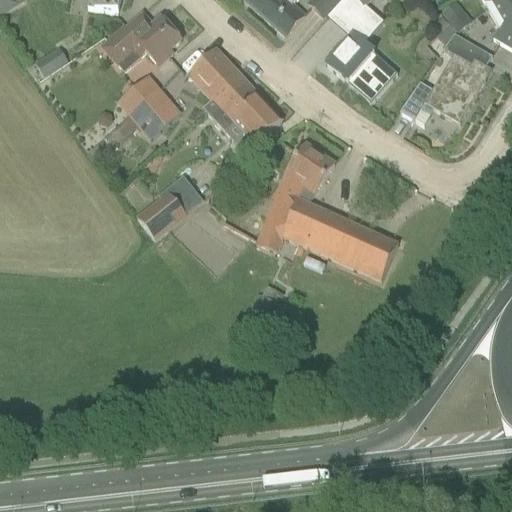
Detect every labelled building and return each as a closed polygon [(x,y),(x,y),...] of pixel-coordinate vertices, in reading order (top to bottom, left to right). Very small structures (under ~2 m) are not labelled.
[(0,0),(0,24),(26,6),(21,0),(0,0)] [(90,0),(88,14),(99,16),(119,19),(122,0),(90,0)] [(249,0),(245,5),(286,42),(299,28),(304,22),(291,11),(299,2),(297,0),(249,0)] [(316,0),(308,10),(323,24),(344,0),(316,0)] [(351,0),(364,12),(375,0),(395,0),(401,6),(408,0),(351,0)] [(501,49),(511,55),(511,0),(479,0),(484,8),(500,34),(493,44),(501,49)] [(441,19),(459,38),(470,22),(455,6),(441,19)] [(146,57),(159,72),(173,59),(171,56),(182,46),(179,44),(181,42),(174,33),(171,35),(161,23),(153,30),(143,18),(126,33),(124,32),(101,52),(114,66),(132,51),(141,62),(146,57)] [(426,110),(460,130),(486,87),(480,83),(493,62),(456,40),(445,55),(454,60),(435,92),(433,96),(422,89),(400,118),(415,127),(426,110)] [(353,41),(327,71),(371,109),(397,79),(353,41)] [(35,68),(45,83),(69,67),(60,53),(35,68)] [(202,70),(189,81),(212,105),(218,111),(229,101),(242,115),(258,100),(216,56),(202,70)] [(421,88),(429,93),(447,63),(439,58),(421,88)] [(119,109),(130,121),(159,96),(148,84),(119,109)] [(116,134),(124,145),(138,133),(150,148),(181,122),(159,96),(130,121),(131,122),(116,134)] [(218,111),(209,119),(224,137),(234,128),(255,152),(256,151),(268,140),(283,127),(258,100),(242,115),(229,101),(218,111)] [(283,244),(382,288),(399,250),(310,210),(315,199),(335,170),(306,150),(283,185),(256,251),(277,259),(283,244)] [(240,177),(230,186),(239,195),(249,186),(240,177)] [(187,222),(167,197),(135,223),(155,248),(187,222)] [(237,335),(255,345),(282,300),(267,292),(262,302),(258,299),(237,335)]
